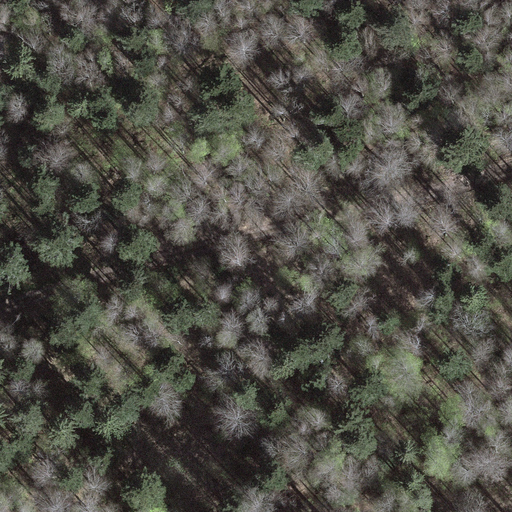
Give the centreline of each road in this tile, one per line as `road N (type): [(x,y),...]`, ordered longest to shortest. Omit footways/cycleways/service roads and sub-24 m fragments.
road 1 (track): [(511,173),(0,303)]
road 2 (track): [(394,511),(511,486)]
